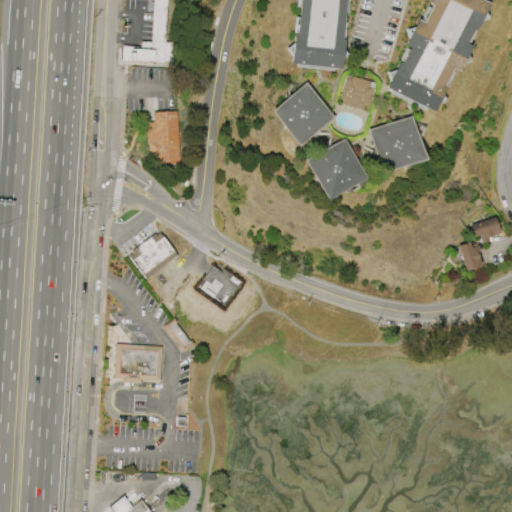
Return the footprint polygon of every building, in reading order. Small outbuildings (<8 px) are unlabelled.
[(171,0),(169,42),(176,43),(175,62),(124,59),(125,45),(154,46),(155,0),(171,0)] [(344,0),(341,40),(344,40),(341,68),(290,63),(292,35),(295,35),(298,0),(344,0)] [(431,0),(480,0),(488,4),(476,29),(473,27),(464,44),(469,47),(457,72),(451,68),(442,85),(445,87),(432,111),(387,87),(399,63),(402,64),(411,47),(405,44),(418,20),(423,22),(432,6),(429,4),(431,0)] [(367,110),(375,83),(346,74),(338,101),(367,110)] [(299,147),(270,111),(305,82),(334,118),(299,147)] [(155,112),(178,110),(180,110),(182,163),(151,164),(149,122),(156,122),(155,112)] [(367,130),(410,116),(424,160),(381,174),(367,130)] [(304,160),(344,138),(366,178),(326,200),(304,160)] [(469,226),(494,217),(499,233),(489,237),(488,236),(486,236),(488,241),(481,243),(478,235),(473,237),(469,226)] [(158,232),(154,235),(153,233),(130,251),(131,253),(127,256),(144,279),(175,255),(158,232)] [(464,270),(456,246),(468,242),(470,247),(477,244),(480,251),(476,253),(480,265),(464,270)] [(212,296),(220,302),(228,291),(212,281),(207,288),(214,293),(212,296)] [(172,318),(162,326),(182,352),(192,344),(172,318)] [(158,381),(139,379),(139,383),(120,382),(121,378),(112,377),(114,343),(160,346),(158,381)] [(140,498),(131,505),(122,494),(107,506),(111,511),(150,511),(147,508),(140,498)]
